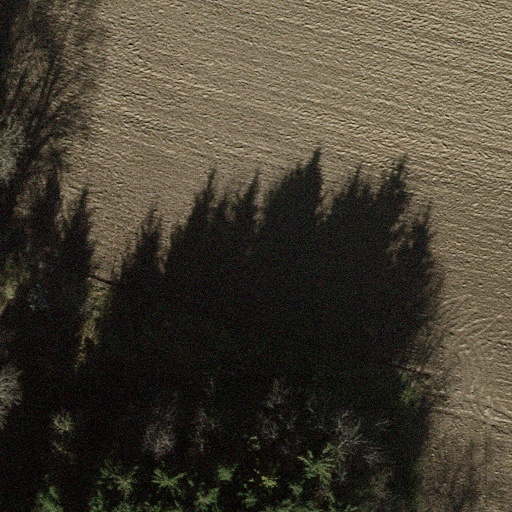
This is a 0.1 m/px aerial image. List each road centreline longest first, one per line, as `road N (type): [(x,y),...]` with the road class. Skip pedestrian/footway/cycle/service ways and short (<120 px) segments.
road 1 (track): [(401,511),(401,445),(352,396),(14,408)]
road 2 (track): [(20,511),(0,292)]
